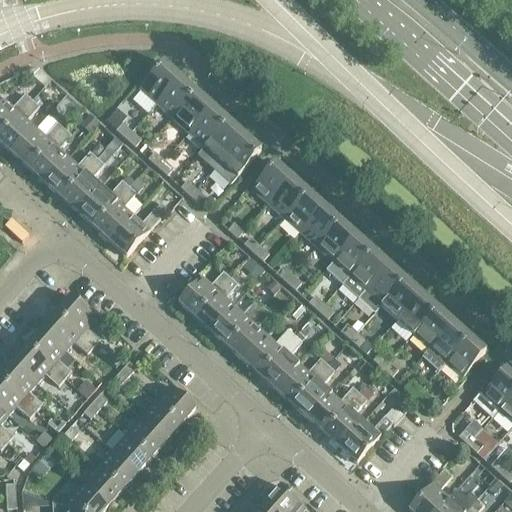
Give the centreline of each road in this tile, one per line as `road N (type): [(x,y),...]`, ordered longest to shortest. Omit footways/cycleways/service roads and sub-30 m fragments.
road 1 (residential): [(55,236),(268,428)]
road 2 (secondary): [(357,0),(511,141)]
road 3 (residential): [(268,428),(361,511)]
road 4 (secondary): [(511,81),(418,0)]
